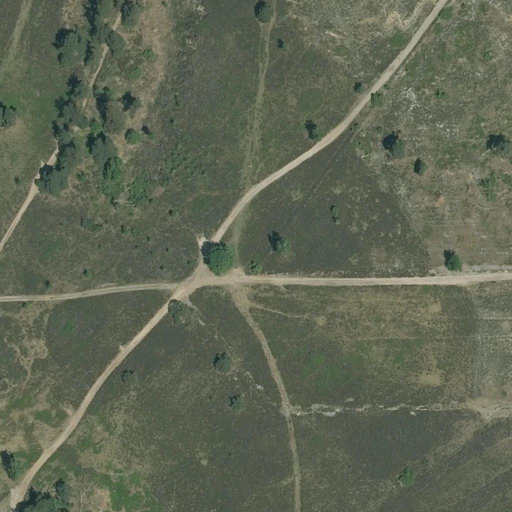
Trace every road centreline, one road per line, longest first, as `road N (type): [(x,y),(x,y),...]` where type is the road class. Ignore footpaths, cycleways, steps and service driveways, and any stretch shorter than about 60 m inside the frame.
road 1 (track): [(198,281),(511,277)]
road 2 (track): [(0,298),(192,285)]
